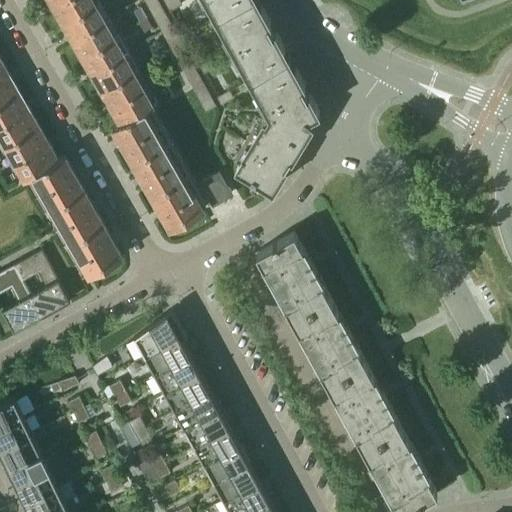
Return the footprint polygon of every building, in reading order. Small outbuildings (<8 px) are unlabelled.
[(56,10),(62,19),(94,1),(94,0),(50,0),(52,2),(53,2),(57,9),(56,10)] [(216,104),(158,0),(144,0),(205,110),(216,104)] [(169,0),(165,2),(169,10),(181,3),(179,0),(169,0)] [(209,0),(218,15),(245,0),(209,0)] [(252,78),(290,57),(259,0),(245,0),(218,15),(252,78)] [(74,38),(73,39),(81,53),(114,34),(94,1),(62,19),(69,31),(74,38)] [(141,6),(135,10),(137,14),(144,10),(141,6)] [(139,22),(144,31),(152,27),(147,18),(139,22)] [(95,77),(100,87),(133,68),(114,34),(81,53),(90,69),(91,69),(96,76),(95,77)] [(196,57),(200,65),(213,57),(209,50),(196,57)] [(0,56),(0,101),(20,90),(13,79),(12,80),(8,72),(9,71),(0,57),(0,56)] [(200,65),(204,72),(217,65),(213,57),(200,65)] [(311,116),(320,110),(290,57),(252,78),(269,108),(308,118),(311,116)] [(114,110),(120,121),(147,107),(153,103),(133,68),(100,87),(110,103),(110,102),(115,110),(114,110)] [(233,97),(228,88),(217,95),(222,103),(233,97)] [(25,100),(20,90),(0,101),(0,133),(5,143),(39,124),(30,108),(29,108),(25,101),(25,100)] [(165,139),(147,107),(120,121),(113,125),(119,135),(119,136),(124,145),(132,157),(165,139)] [(313,121),(308,118),(269,108),(269,109),(235,164),(254,176),(251,182),(264,190),(267,184),(273,187),(287,164),(285,162),(290,155),(292,156),(313,121)] [(27,181),(35,177),(57,156),(52,146),(51,146),(46,139),(47,138),(39,124),(5,143),(27,181)] [(146,182),(151,191),(184,172),(165,139),(132,157),(140,173),(145,182),(146,182)] [(35,177),(50,204),(84,186),(76,172),(71,163),(64,152),(57,156),(35,177)] [(209,195),(213,202),(232,191),(228,184),(227,185),(219,170),(202,180),(210,195),(209,195)] [(184,172),(151,191),(160,206),(159,207),(165,216),(171,226),(204,207),(184,172)] [(50,204),(69,237),(102,218),(97,210),(92,200),(92,201),(84,186),(50,204)] [(111,234),(102,218),(69,237),(90,273),(123,254),(116,243),(117,243),(111,234)] [(291,314),(329,293),(294,230),(256,251),(291,314)] [(42,247),(14,262),(42,313),(70,298),(42,247)] [(14,262),(0,269),(0,303),(14,329),(42,313),(14,262)] [(291,314),(327,380),(365,358),(329,293),(291,314)] [(181,335),(181,336),(187,333),(173,306),(134,334),(145,355),(181,335)] [(155,372),(190,353),(181,336),(181,335),(145,355),(155,372)] [(165,390),(200,371),(190,353),(155,372),(165,390)] [(97,373),(113,365),(107,354),(92,365),(97,373)] [(327,380),(362,446),(401,424),(365,358),(327,380)] [(175,408),(210,389),(200,371),(165,390),(175,408)] [(58,379),(58,380),(63,390),(80,381),(75,373),(58,379)] [(109,384),(115,394),(126,388),(120,378),(109,384)] [(115,394),(120,405),(132,399),(126,388),(115,394)] [(184,426),(220,407),(210,389),(175,408),(184,426)] [(0,398),(0,424),(24,413),(14,394),(0,398)] [(85,405),(79,394),(68,399),(73,410),(85,405)] [(73,410),(78,421),(90,415),(85,405),(73,410)] [(194,444),(230,425),(220,407),(184,426),(194,444)] [(120,423),(126,434),(144,424),(151,420),(146,410),(120,423)] [(0,424),(0,443),(1,446),(32,430),(24,413),(0,424)] [(150,435),(144,424),(126,434),(132,445),(150,435)] [(399,511),(437,491),(401,424),(362,446),(398,511),(399,511)] [(204,462),(239,443),(230,425),(194,444),(204,462)] [(102,439),(96,428),(85,434),(90,445),(102,439)] [(1,446),(9,463),(40,448),(32,430),(1,446)] [(90,445),(95,456),(107,450),(102,439),(90,445)] [(214,480),(249,460),(239,443),(204,462),(214,480)] [(9,463),(18,480),(49,465),(40,448),(9,463)] [(148,456),(154,466),(165,460),(159,449),(148,456)] [(154,466),(160,477),(171,470),(165,460),(154,466)] [(224,498),(259,478),(249,460),(214,480),(224,498)] [(118,474),(113,463),(101,469),(107,479),(118,474)] [(18,480),(26,497),(57,482),(49,465),(18,480)] [(107,479),(112,490),(124,485),(118,474),(107,479)] [(169,494),(181,488),(175,478),(163,484),(169,494)] [(231,511),(239,511),(269,496),(259,478),(224,498),(231,511)] [(26,497),(33,511),(39,511),(66,499),(57,482),(26,497)] [(277,511),(269,496),(239,511),(277,511)] [(122,511),(127,511),(135,508),(130,497),(118,503),(122,511)] [(71,511),(66,499),(39,511),(71,511)] [(177,509),(178,511),(193,511),(189,503),(177,509)]
